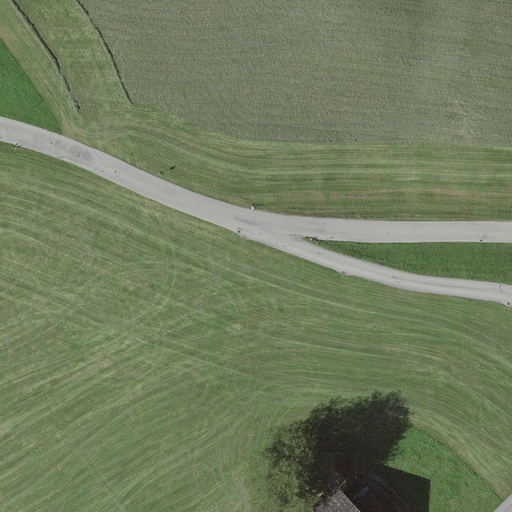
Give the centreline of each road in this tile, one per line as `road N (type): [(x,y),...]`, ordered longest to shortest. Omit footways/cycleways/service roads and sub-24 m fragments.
road 1 (unclassified): [(511,301),(416,288),(301,252),(248,223)]
road 2 (unclassified): [(248,223),(0,131)]
road 3 (unclassified): [(511,235),(248,223)]
